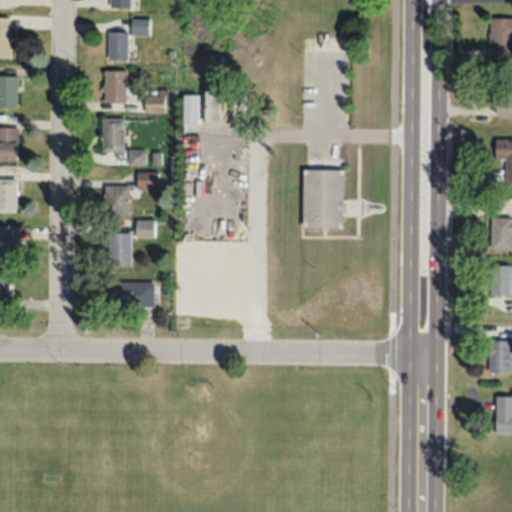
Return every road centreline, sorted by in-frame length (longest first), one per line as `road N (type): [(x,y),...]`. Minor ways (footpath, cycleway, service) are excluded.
road 1 (secondary): [(430,511),(434,0)]
road 2 (secondary): [(410,0),(407,511)]
road 3 (residential): [(0,346),(430,352)]
road 4 (residential): [(59,346),(62,0)]
